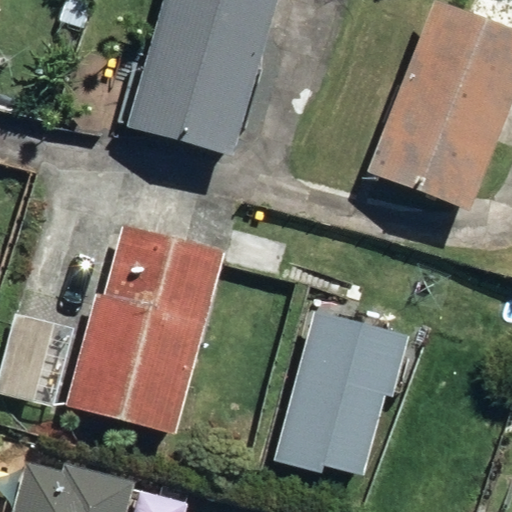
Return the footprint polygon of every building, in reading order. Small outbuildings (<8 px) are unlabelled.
[(65,0),(60,21),(84,28),(92,2),(84,0),(65,0)] [(163,0),(127,128),(232,158),(277,0),(163,0)] [(436,0),(368,174),(470,214),(511,106),(511,26),(444,0),(436,0)] [(67,407),(177,435),(224,253),(124,227),(106,297),(96,295),(67,407)] [(418,328),(325,305),(286,459),(337,472),(341,457),(383,468),(418,328)] [(0,370),(0,392),(55,405),(73,329),(14,314),(0,370)] [(14,511),(125,511),(132,485),(67,468),(65,473),(28,462),(14,511)] [(199,511),(203,499),(157,486),(149,511),(199,511)]
